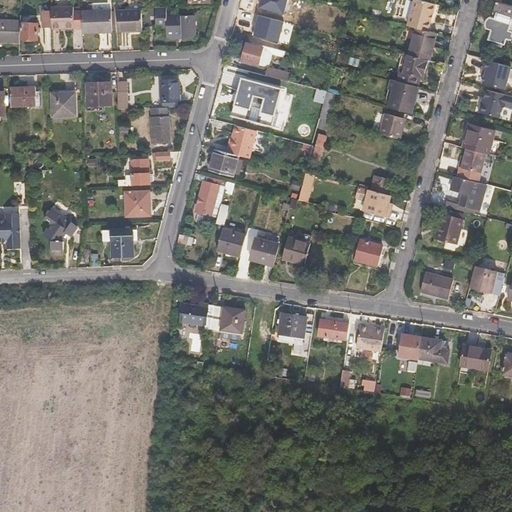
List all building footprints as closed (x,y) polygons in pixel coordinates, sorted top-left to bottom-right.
[(262,0),(259,14),(279,19),(282,5),(263,0),(262,0)] [(418,0),(414,0),(408,26),(417,28),(429,31),(436,4),(418,0)] [(496,2),(492,18),(499,20),(500,17),(511,20),(511,6),(509,6),(496,2)] [(43,12),(43,27),(52,27),(52,8),(52,5),(48,5),(48,12),(43,12)] [(73,8),(52,8),(52,27),(52,29),(74,29),(73,12),(73,8)] [(156,19),(156,30),(166,30),(167,43),(195,42),(195,18),(167,18),(167,8),(145,9),(145,19),(156,19)] [(118,11),(118,32),(143,31),(142,11),(118,11)] [(82,12),(73,12),(74,29),(82,29),(82,12)] [(82,29),(83,34),(113,33),(112,12),(82,12),(82,29)] [(259,14),(251,43),(271,49),(279,19),(259,14)] [(488,29),(493,31),(496,32),(494,41),(510,46),(511,39),(511,33),(511,34),(511,32),(511,20),(510,23),(499,20),(492,18),(491,17),(488,29)] [(0,21),(0,42),(20,44),(20,22),(0,21)] [(21,24),(21,40),(37,40),(37,23),(21,24)] [(417,28),(410,55),(430,61),(431,54),(437,33),(429,31),(417,28)] [(245,44),(241,61),(258,65),(262,49),(245,44)] [(393,69),(400,72),(397,81),(418,86),(420,77),(425,78),(430,61),(410,55),(398,52),(393,69)] [(486,61),(484,70),(487,71),(485,77),(483,85),(505,91),(511,68),(486,61)] [(267,68),(265,76),(278,80),(280,71),(267,68)] [(390,100),(388,108),(410,113),(418,86),(397,81),(390,79),(387,90),(394,91),(392,100),(390,100)] [(159,81),(160,109),(174,108),(174,101),(176,101),(176,80),(159,81)] [(250,80),(245,100),(270,106),(275,86),(250,80)] [(117,82),(118,102),(127,102),(126,82),(117,82)] [(87,84),(87,107),(112,106),(111,83),(87,84)] [(10,92),(11,106),(11,108),(36,107),(36,88),(10,89),(10,92)] [(387,90),(385,99),(390,100),(392,100),(394,91),(387,90)] [(511,119),(511,98),(489,92),(487,100),(481,99),(477,113),(511,123),(511,119)] [(329,93),(323,117),(328,118),(335,95),(329,93)] [(52,96),(53,118),(75,118),(74,95),(52,96)] [(245,100),(242,113),(266,120),(270,106),(245,100)] [(384,114),(379,134),(399,139),(405,119),(384,114)] [(152,118),(153,143),(154,143),(154,153),(170,153),(170,117),(152,118)] [(236,126),(232,140),(230,140),(228,149),(239,152),(251,155),(258,132),(236,126)] [(120,127),(120,138),(129,137),(129,127),(120,127)] [(471,127),(464,149),(469,150),(485,155),(489,156),(495,134),(471,127)] [(313,146),(310,157),(321,160),(327,135),(319,133),(317,143),(314,142),(313,146)] [(302,143),(296,171),(306,173),(310,157),(313,146),(302,143)] [(228,149),(227,153),(237,156),(243,157),(250,159),(251,155),(239,152),(228,149)] [(215,150),(209,172),(232,178),(232,174),(238,176),(242,162),(237,160),(237,156),(227,153),(215,150)] [(469,150),(463,169),(461,168),(458,179),(478,184),(485,155),(469,150)] [(153,153),(153,161),(170,160),(170,153),(154,153),(153,153)] [(371,190),(385,194),(392,168),(345,156),(339,182),(366,189),(371,190)] [(310,157),(306,173),(307,173),(313,175),(316,176),(321,160),(310,157)] [(118,180),(119,187),(133,186),(133,185),(150,184),(149,160),(132,160),(133,181),(126,182),(126,180),(118,180)] [(307,173),(300,200),(306,201),(313,175),(307,173)] [(205,176),(196,213),(217,219),(220,209),(213,207),(218,186),(221,186),(223,180),(205,176)] [(449,200),(447,208),(474,215),(474,213),(475,211),(479,212),(486,186),(478,184),(458,179),(456,178),(452,191),(461,194),(464,195),(463,199),(461,203),(449,200)] [(511,186),(498,182),(496,189),(511,193),(511,186)] [(392,204),(394,196),(391,195),(385,194),(371,190),(366,189),(363,199),(374,202),(371,213),(392,218),(394,210),(391,209),(392,204)] [(125,194),(127,217),(149,216),(149,207),(152,207),(151,193),(125,194)] [(53,225),(45,237),(49,240),(49,247),(62,247),(62,242),(67,235),(69,236),(76,226),(72,223),(70,216),(63,217),(52,210),(46,220),(53,225)] [(0,241),(7,241),(7,249),(20,248),(19,214),(6,215),(6,219),(0,219),(0,241)] [(442,226),(438,241),(447,243),(458,246),(465,220),(443,214),(439,226),(442,226)] [(111,231),(112,256),(131,256),(131,241),(133,241),(132,230),(111,231)] [(225,231),(219,251),(241,258),(246,237),(225,231)] [(288,237),(283,256),(291,258),(291,260),(306,264),(312,244),(310,242),(312,236),(305,234),(303,241),(288,237)] [(256,239),(251,260),(274,267),(280,245),(256,239)] [(361,239),(356,260),(380,266),(386,246),(361,239)] [(179,241),(175,254),(181,255),(185,242),(179,241)] [(458,246),(447,243),(445,249),(456,252),(458,246)] [(506,276),(476,268),(470,289),(500,297),(506,276)] [(427,271),(421,291),(450,298),(455,279),(427,271)] [(202,336),(209,337),(213,311),(202,309),(200,313),(186,311),(183,327),(203,330),(202,336)] [(213,311),(209,337),(220,339),(219,343),(237,346),(238,340),(240,340),(244,315),(213,311)] [(306,317),(281,314),(278,333),(303,337),(306,317)] [(347,340),(349,325),(318,321),(316,336),(347,340)] [(381,351),(384,328),(361,324),(358,347),(381,351)] [(419,357),(421,335),(400,333),(397,354),(419,357)] [(440,337),(421,335),(419,357),(438,359),(439,349),(440,337)] [(492,346),(468,341),(463,364),(488,369),(492,346)] [(341,389),(349,390),(353,371),(343,370),(341,389)] [(308,384),(325,386),(326,378),(310,375),(308,384)]
